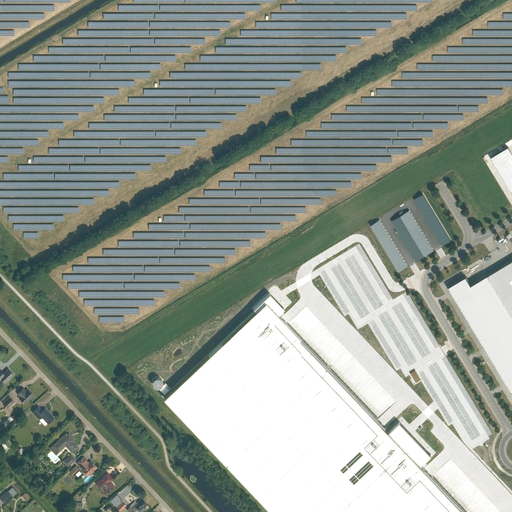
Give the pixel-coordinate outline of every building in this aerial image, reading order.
[(505,160),(511,155),(511,153),(508,146),(499,152),(505,160)] [(496,165),(505,160),(499,152),(491,157),(496,165)] [(496,165),(498,170),(507,164),(505,160),(496,165)] [(510,169),(507,164),(498,170),(501,174),(510,169)] [(504,178),(511,173),(511,172),(510,169),(501,174),(504,178)] [(423,193),(414,198),(416,202),(425,196),(423,193)] [(425,196),(416,202),(418,205),(426,200),(425,196)] [(426,200),(418,205),(420,208),(428,203),(426,200)] [(428,203),(420,208),(421,211),(430,206),(428,203)] [(430,206),(421,211),(423,214),(432,209),(430,206)] [(432,209),(423,214),(425,217),(434,212),(432,209)] [(409,210),(400,215),(402,218),(411,213),(409,210)] [(434,212),(425,217),(427,220),(436,215),(434,212)] [(411,213),(402,218),(404,221),(413,216),(411,213)] [(400,215),(392,220),(394,224),(402,218),(400,215)] [(436,215),(427,220),(429,223),(438,218),(436,215)] [(413,216),(404,221),(406,224),(415,219),(413,216)] [(402,218),(394,224),(395,227),(404,221),(402,218)] [(438,218),(429,223),(431,226),(439,221),(438,218)] [(379,219),(371,225),(372,228),(381,223),(379,219)] [(415,219),(406,224),(408,228),(416,222),(415,219)] [(404,221),(395,227),(397,230),(406,224),(404,221)] [(439,221),(431,226),(432,229),(441,224),(439,221)] [(416,222),(408,228),(410,231),(418,225),(416,222)] [(381,223),(372,228),(374,231),(383,226),(381,223)] [(406,224),(397,230),(399,233),(408,228),(406,224)] [(441,224),(432,229),(434,233),(443,227),(441,224)] [(418,225),(410,231),(412,234),(420,228),(418,225)] [(383,226),(374,231),(376,234),(385,229),(383,226)] [(443,227),(434,233),(436,236),(445,230),(443,227)] [(408,228),(399,233),(401,236),(410,231),(408,228)] [(420,228),(412,234),(413,237),(422,232),(420,228)] [(385,229),(376,234),(378,237),(387,232),(385,229)] [(445,230),(436,236),(438,239),(447,234),(445,230)] [(410,231),(401,236),(403,239),(412,234),(410,231)] [(387,232),(378,237),(380,240),(389,235),(387,232)] [(422,232),(413,237),(415,240),(424,235),(422,232)] [(412,234),(403,239),(405,242),(413,237),(412,234)] [(447,234),(438,239),(440,242),(449,237),(447,234)] [(389,235),(380,240),(382,243),(391,238),(389,235)] [(424,235),(415,240),(417,243),(426,238),(424,235)] [(413,237),(405,242),(407,245),(415,240),(413,237)] [(449,237),(440,242),(442,245),(451,240),(449,237)] [(391,238),(382,243),(384,246),(392,241),(391,238)] [(426,238),(417,243),(419,246),(428,241),(426,238)] [(415,240),(407,245),(408,248),(417,243),(415,240)] [(392,241),(384,246),(385,249),(394,244),(392,241)] [(428,241),(419,246),(421,249),(429,244),(428,241)] [(417,243),(408,248),(410,251),(419,246),(417,243)] [(394,244),(385,249),(387,252),(396,247),(394,244)] [(429,244),(421,249),(423,252),(431,247),(429,244)] [(419,246),(410,251),(412,254),(421,249),(419,246)] [(396,247),(387,252),(389,256),(398,250),(396,247)] [(431,247),(423,252),(425,255),(426,254),(433,250),(431,247)] [(421,249),(412,254),(414,257),(423,252),(421,249)] [(398,250),(389,256),(391,259),(400,253),(398,250)] [(423,252),(414,257),(416,261),(423,256),(425,255),(423,252)] [(400,253),(391,259),(393,262),(402,256),(400,253)] [(402,256),(393,262),(395,265),(404,260),(402,256)] [(488,274),(471,285),(465,276),(448,286),(511,391),(511,392),(511,259),(488,274)] [(404,260),(395,265),(397,268),(405,263),(404,260)] [(405,263),(397,268),(398,271),(407,266),(405,263)] [(256,309),(163,397),(272,511),(465,511),(421,464),(431,455),(431,454),(430,455),(399,423),(400,422),(400,421),(389,431),(325,363),(278,313),(284,308),(283,307),(283,308),(269,294),(270,293),(253,308),(254,308),(255,308),(256,309)] [(5,381),(13,374),(8,368),(2,373),(0,370),(0,378),(1,378),(5,381)] [(170,388),(165,382),(159,388),(164,393),(170,388)] [(27,388),(25,390),(23,387),(22,388),(17,393),(25,402),(33,394),(27,388)] [(7,408),(14,401),(10,396),(2,403),(7,408)] [(47,422),(54,417),(45,407),(42,410),(38,406),(32,411),(39,418),(41,416),(47,422)] [(78,446),(73,440),(75,439),(68,432),(67,434),(66,432),(52,445),(58,452),(65,445),(72,452),(78,446)] [(4,443),(0,446),(5,452),(9,449),(4,443)] [(76,459),(73,455),(71,453),(63,461),(68,466),(76,459)] [(87,475),(97,466),(91,460),(88,462),(83,456),(77,462),(82,468),(82,469),(87,475)] [(76,465),(70,471),(74,475),(80,470),(76,465)] [(111,482),(109,481),(112,478),(107,472),(104,475),(96,483),(106,493),(114,485),(113,485),(113,484),(112,482),(111,482)] [(12,487),(8,491),(7,490),(0,496),(0,497),(6,504),(14,497),(13,496),(17,492),(12,487)] [(120,498),(117,494),(110,500),(113,503),(120,498)] [(141,497),(136,502),(134,501),(126,509),(129,511),(135,511),(137,508),(139,510),(147,503),(141,497)] [(122,501),(116,507),(120,511),(126,505),(122,501)]
